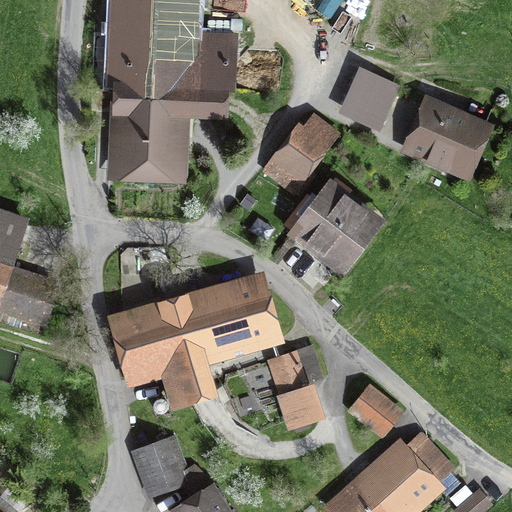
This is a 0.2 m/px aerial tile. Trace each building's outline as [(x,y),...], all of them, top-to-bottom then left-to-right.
[(128,0),(125,82),(121,81),(120,88),(125,88),(123,132),(118,132),(118,140),(123,140),(122,170),(174,172),(177,112),(222,114),(222,93),(234,93),(237,38),(180,36),(181,0),(128,0)] [(394,90),(364,76),(348,110),(378,124),(394,90)] [(484,130),(429,105),(411,147),(466,171),(484,130)] [(334,133),(314,117),(271,172),(299,193),(314,173),(307,168),(334,133)] [(379,225),(378,224),(384,217),(375,211),(370,218),(345,199),(351,191),(335,179),(329,187),(328,186),(315,203),(308,197),(286,225),(345,270),(379,225)] [(0,308),(46,324),(59,285),(11,269),(27,224),(0,215),(0,308)] [(126,375),(162,365),(175,408),(191,403),(190,398),(212,392),(201,354),(238,343),(240,351),(269,343),(267,335),(272,334),(258,286),(112,328),(126,375)] [(312,347),(270,360),(291,425),(318,416),(307,383),(322,378),(312,347)] [(372,391),(357,409),(386,433),(401,415),(372,391)] [(403,511),(450,470),(419,436),(337,511),(403,511)] [(154,444),(134,452),(148,490),(168,482),(154,444)] [(228,511),(212,486),(173,510),(174,511),(228,511)] [(480,492),(456,511),(481,511),(491,504),(480,492)] [(0,511),(13,511),(0,500),(0,511)]
